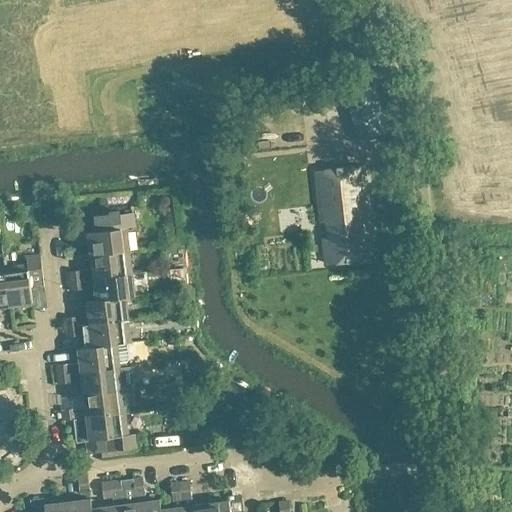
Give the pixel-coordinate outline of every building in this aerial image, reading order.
[(374,87),(344,95),(358,141),(387,133),(374,87)] [(373,259),(363,168),(315,173),(325,264),(373,259)] [(309,179),(274,180),(277,234),(311,233),(309,179)] [(32,214),(30,204),(30,203),(16,205),(16,206),(17,216),(18,221),(32,219),(32,214)] [(129,252),(126,230),(134,229),(132,215),(100,219),(102,232),(77,235),(78,246),(88,245),(89,257),(129,252)] [(129,252),(89,257),(91,270),(67,273),(68,283),(84,281),(92,280),(131,275),(129,252)] [(43,288),(40,256),(25,258),(26,266),(4,269),(8,308),(32,305),(30,290),(43,288)] [(0,308),(8,308),(4,269),(0,269),(0,308)] [(84,281),(85,290),(93,289),(95,301),(85,303),(85,304),(134,297),(131,275),(92,280),(84,281)] [(85,290),(84,281),(68,283),(69,292),(85,290)] [(128,321),(125,300),(134,298),(134,297),(85,304),(87,317),(63,320),(64,330),(88,326),(128,321)] [(130,344),(128,321),(88,326),(64,330),(66,339),(89,336),(91,348),(77,350),(77,351),(130,344)] [(28,342),(25,330),(11,334),(14,346),(28,342)] [(79,364),(70,365),(72,375),(80,374),(119,368),(118,364),(126,363),(129,360),(127,346),(131,345),(130,344),(77,351),(79,364)] [(72,375),(70,365),(55,367),(56,377),(72,375)] [(73,384),(81,383),(83,396),(122,391),(119,368),(80,374),(72,375),(73,384)] [(73,384),(72,375),(56,377),(57,386),(73,384)] [(124,414),(124,408),(135,407),(134,392),(122,394),(122,391),(83,396),(84,409),(60,412),(61,422),(74,420),(124,414)] [(124,414),(74,420),(76,442),(88,441),(88,442),(103,440),(105,454),(137,450),(135,435),(127,436),(124,414)] [(89,492),(88,485),(87,477),(77,478),(79,494),(89,492)] [(159,511),(159,510),(160,510),(159,501),(145,503),(142,479),(133,480),(136,511),(159,511)] [(112,499),(111,499),(112,507),(113,506),(113,511),(136,511),(133,480),(132,480),(135,504),(122,505),(121,498),(112,499)] [(121,498),(119,482),(110,483),(111,499),(112,499),(121,498)] [(111,499),(110,483),(100,484),(102,500),(111,499)] [(192,506),(189,483),(179,484),(182,508),(192,506)] [(182,508),(179,484),(170,485),(173,509),(182,508)] [(112,507),(111,499),(102,500),(103,508),(91,509),(90,500),(89,500),(90,511),(113,511),(113,506),(112,507)] [(67,503),(67,511),(90,511),(89,500),(67,503)] [(228,511),(228,502),(204,505),(205,511),(228,511)] [(288,511),(288,502),(278,504),(278,511),(288,511)] [(67,511),(67,503),(43,506),(44,511),(67,511)]
